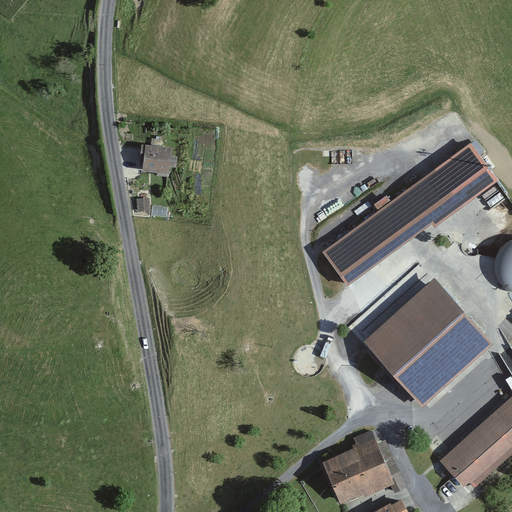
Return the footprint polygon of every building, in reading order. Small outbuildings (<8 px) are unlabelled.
[(467,143),(317,249),(343,286),(493,179),(467,143)] [(174,148),(140,146),(139,170),(172,172),(174,148)] [(150,196),(138,197),(138,210),(151,209),(150,196)] [(167,215),(168,205),(152,203),(151,213),(167,215)] [(511,291),(511,238),(509,239),(502,245),(496,252),(493,261),(494,271),(498,280),(504,287),(511,291)] [(432,277),(361,340),(419,405),(490,342),(432,277)] [(511,396),(440,459),(464,487),(511,445),(511,396)] [(371,436),(318,458),(336,503),(390,481),(371,436)] [(408,511),(400,496),(369,511),(408,511)]
